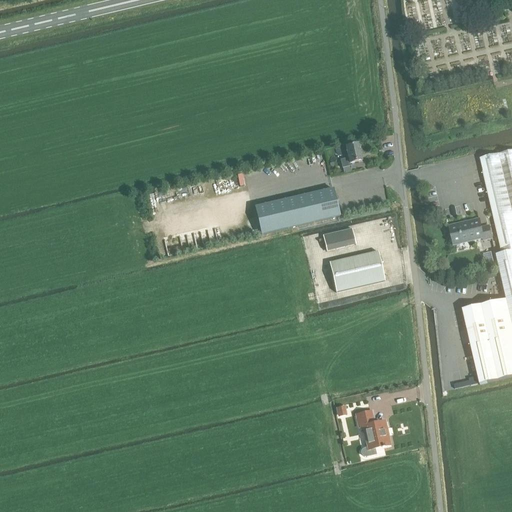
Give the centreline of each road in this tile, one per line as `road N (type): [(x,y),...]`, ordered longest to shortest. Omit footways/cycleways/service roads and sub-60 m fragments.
road 1 (unclassified): [(440,511),(379,0)]
road 2 (secondary): [(0,31),(132,0)]
